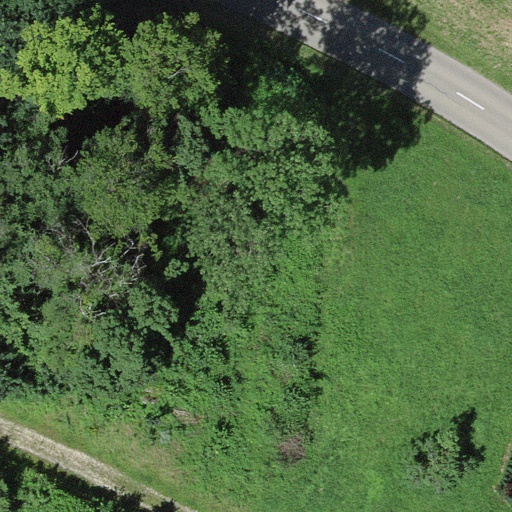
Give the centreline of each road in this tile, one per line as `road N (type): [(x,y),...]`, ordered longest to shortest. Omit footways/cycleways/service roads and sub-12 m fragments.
road 1 (tertiary): [(281,0),(511,124)]
road 2 (track): [(176,511),(0,424)]
